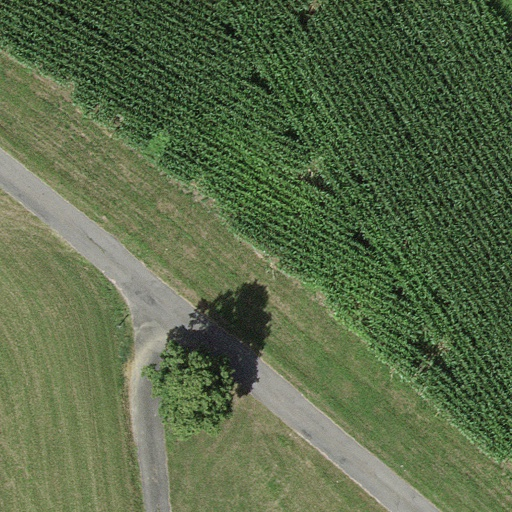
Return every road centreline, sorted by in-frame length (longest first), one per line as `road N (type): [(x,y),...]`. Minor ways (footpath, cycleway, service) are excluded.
road 1 (track): [(404,511),(0,178)]
road 2 (track): [(152,511),(147,362),(151,333),(167,313)]
